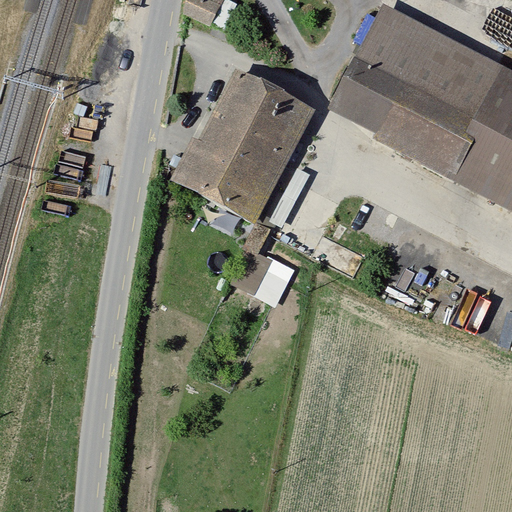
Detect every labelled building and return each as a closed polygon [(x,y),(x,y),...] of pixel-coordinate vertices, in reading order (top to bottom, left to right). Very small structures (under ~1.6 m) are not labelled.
[(211,28),(224,0),(187,0),(183,15),(211,28)] [(511,77),(386,12),(334,110),(383,135),(380,140),(511,209),(511,77)] [(283,167),(311,116),(238,77),(200,148),(194,145),(174,183),(253,224),(283,167)] [(270,233),(256,226),(244,251),(246,253),(258,258),(270,233)] [(258,258),(246,253),(230,287),(251,296),(267,262),(258,258)]
